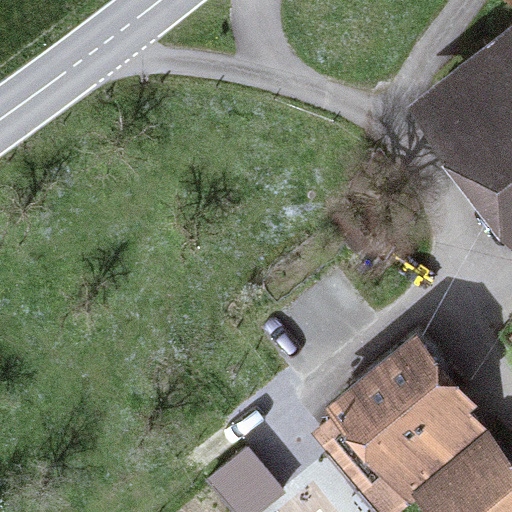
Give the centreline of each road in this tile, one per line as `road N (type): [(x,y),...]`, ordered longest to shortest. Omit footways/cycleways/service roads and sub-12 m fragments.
road 1 (track): [(370,95),(443,227),(462,325),(511,393)]
road 2 (secondary): [(0,114),(157,0)]
